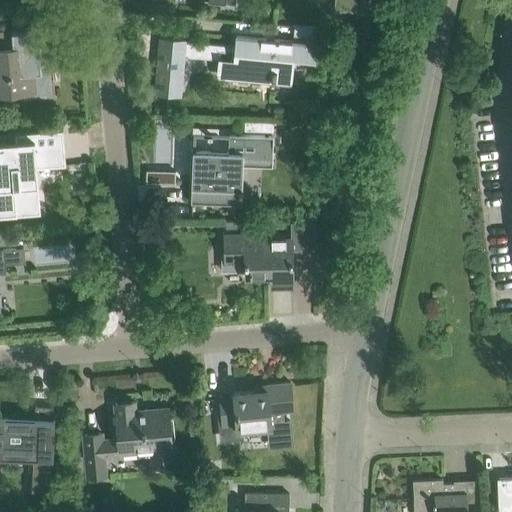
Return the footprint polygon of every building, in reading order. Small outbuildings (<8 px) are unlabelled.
[(339,0),(339,11),(384,14),(385,0),(339,0)] [(37,30),(11,32),(13,49),(0,49),(0,87),(0,91),(0,93),(25,92),(26,95),(50,94),(46,54),(45,43),(45,42),(38,42),(37,30)] [(313,59),(316,44),(236,36),(236,45),(186,41),(186,38),(159,36),(153,94),(181,96),(185,55),(240,61),(239,73),(257,75),(256,79),(276,81),(277,72),(291,73),(292,58),(313,59)] [(330,40),(320,39),(318,55),(328,56),(330,40)] [(273,121),(244,120),(244,129),(273,130),(273,121)] [(0,142),(0,216),(17,215),(16,209),(38,207),(34,167),(65,165),(62,129),(15,133),(15,141),(0,142)] [(193,186),(193,200),(240,202),(240,203),(241,203),(242,193),(243,193),(244,185),(241,185),(243,154),(260,155),(259,164),(271,165),(271,166),(272,166),(274,136),(272,136),(272,137),(232,136),(232,134),(231,134),(230,153),(195,151),(195,150),(194,150),(192,186),(193,186)] [(252,234),(224,234),(224,270),(244,270),(244,276),(270,275),(270,286),(292,285),(292,259),(289,259),(288,250),(292,250),(291,237),(252,238),(252,234)] [(221,414),(218,415),(221,439),(243,437),(243,430),(269,427),(270,446),(293,443),(291,419),(284,420),(283,410),(294,408),(291,382),(266,384),(267,389),(234,392),(234,395),(220,396),(221,414)] [(122,452),(152,449),(154,465),(174,463),(169,408),(135,411),(134,401),(115,403),(118,438),(102,440),(102,433),(84,434),(86,455),(69,457),(70,471),(86,469),(87,476),(107,474),(105,456),(122,454),(122,452)] [(0,416),(0,455),(33,457),(33,472),(51,473),(52,457),(54,457),(55,419),(53,419),(53,405),(35,405),(34,418),(0,416)] [(511,478),(499,479),(499,511),(500,511),(511,511),(511,478)] [(466,511),(466,503),(466,493),(450,494),(450,490),(453,488),(453,484),(442,484),(442,480),(412,481),(412,511),(466,511)] [(245,492),(244,511),(288,511),(289,493),(245,492)]
